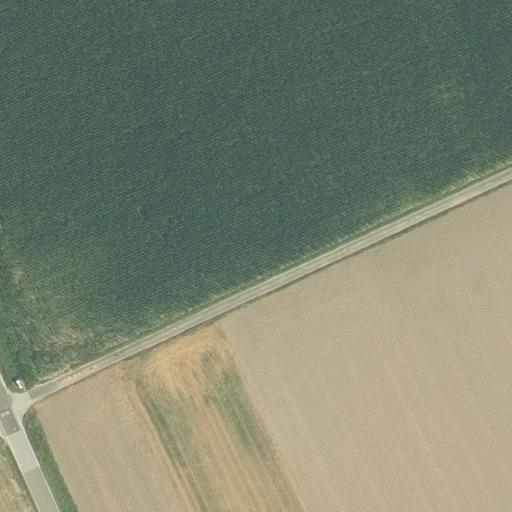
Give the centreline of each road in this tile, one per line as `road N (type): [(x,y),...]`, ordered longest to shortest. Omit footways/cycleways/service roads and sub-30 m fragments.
road 1 (track): [(511,188),(7,418)]
road 2 (unclassified): [(0,398),(50,511)]
